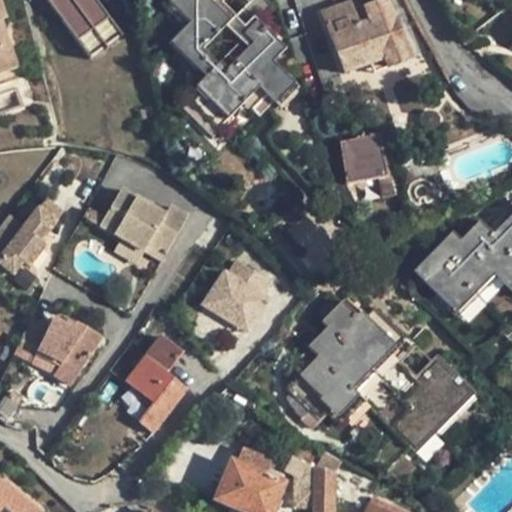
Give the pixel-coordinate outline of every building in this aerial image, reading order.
[(120,34),(95,0),(47,0),(88,57),(120,34)] [(173,0),(169,4),(187,24),(183,28),(173,38),(193,57),(200,50),(229,20),(211,2),(212,0),(173,0)] [(215,66),(203,78),(187,94),(219,125),(236,109),(244,117),(257,103),(250,95),(258,88),(272,102),(291,83),(271,63),(283,50),(256,21),(270,6),(264,0),(251,0),(243,8),(249,15),(236,28),(250,44),(224,70),(218,63),(215,66)] [(344,72),(367,63),(381,59),(385,68),(411,58),(392,10),(390,11),(385,0),(379,0),(352,10),(349,2),(322,13),(344,72)] [(165,8),(183,28),(187,24),(169,4),(165,8)] [(0,72),(19,66),(0,13),(0,72)] [(168,43),(188,63),(193,57),(173,38),(168,43)] [(215,66),(200,50),(193,57),(188,63),(203,78),(215,66)] [(372,73),(385,68),(381,59),(367,63),(372,73)] [(0,84),(23,76),(19,66),(0,72),(0,84)] [(298,90),(291,83),(272,102),(279,108),(298,90)] [(264,109),(272,102),(258,88),(250,95),(257,103),(264,109)] [(214,130),(219,125),(187,94),(183,98),(214,130)] [(345,182),(376,177),(384,175),(377,133),(368,135),(367,139),(340,143),(345,182)] [(390,175),(384,175),(376,177),(380,196),(393,195),(390,175)] [(98,224),(121,238),(143,251),(148,242),(164,252),(186,217),(168,206),(162,214),(119,189),(98,224)] [(42,202),(35,210),(52,224),(58,215),(42,202)] [(52,224),(35,210),(21,228),(6,217),(0,224),(0,254),(0,255),(0,267),(10,275),(20,264),(24,267),(41,246),(38,242),(52,224)] [(462,242),(459,239),(455,235),(416,273),(449,307),(489,268),(496,276),(505,285),(511,277),(511,222),(496,238),(478,220),(470,228),(472,231),(462,242)] [(470,228),(459,239),(462,242),(472,231),(470,228)] [(413,270),(416,273),(455,235),(451,232),(413,270)] [(134,265),(142,252),(143,251),(121,238),(112,252),(134,265)] [(143,251),(142,252),(158,263),(164,252),(148,242),(143,251)] [(247,332),(275,280),(229,255),(201,307),(247,332)] [(457,314),(496,276),(489,268),(449,307),(457,314)] [(322,410),(326,414),(332,420),(358,395),(363,401),(409,446),(465,390),(435,361),(417,379),(400,394),(393,387),(396,384),(389,376),(401,363),(396,358),(409,345),(373,309),(360,322),(338,301),(330,309),(335,314),(323,325),(325,327),(329,332),(311,350),(317,355),(321,359),(289,392),(315,418),(322,410)] [(319,321),(323,325),(335,314),(330,309),(319,321)] [(30,318),(28,322),(14,350),(13,351),(31,360),(37,348),(60,360),(54,372),(57,373),(71,384),(102,340),(86,329),(74,322),(71,328),(53,318),(48,327),(30,318)] [(307,346),(311,350),(329,332),(325,327),(307,346)] [(124,382),(143,398),(150,404),(138,421),(153,433),(185,392),(165,375),(181,354),(159,336),(124,382)] [(31,360),(54,372),(60,360),(37,348),(31,360)] [(285,388),(289,392),(321,359),(317,355),(285,388)] [(417,379),(401,363),(389,376),(396,384),(393,387),(400,394),(417,379)] [(471,397),(465,390),(409,446),(415,453),(471,397)] [(338,427),(363,401),(358,395),(332,420),(338,427)] [(130,415),(138,421),(150,404),(143,398),(130,415)] [(318,421),(326,414),(322,410),(315,418),(318,421)] [(310,508),(311,470),(289,458),(284,471),(292,476),(293,508),(310,508)] [(243,511),(267,511),(279,486),(229,465),(214,499),(230,506),(243,511)] [(331,481),(311,470),(310,508),(310,511),(329,511),(329,509),(331,481)] [(0,511),(40,511),(41,511),(6,481),(3,484),(0,481),(0,511)]
